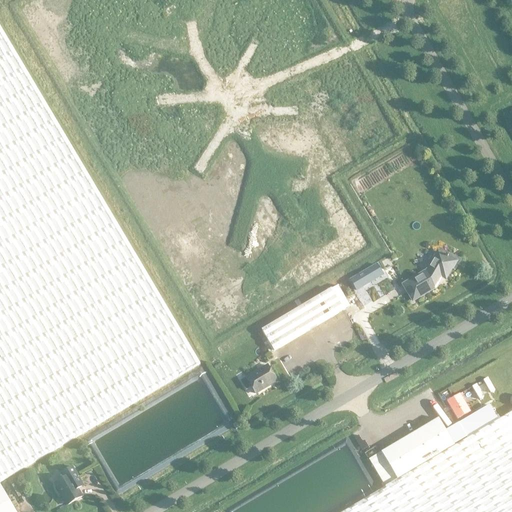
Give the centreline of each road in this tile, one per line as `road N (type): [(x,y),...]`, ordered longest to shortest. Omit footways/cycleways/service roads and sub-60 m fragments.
road 1 (unclassified): [(150,511),(511,296)]
road 2 (unclassified): [(511,195),(406,16),(409,0)]
